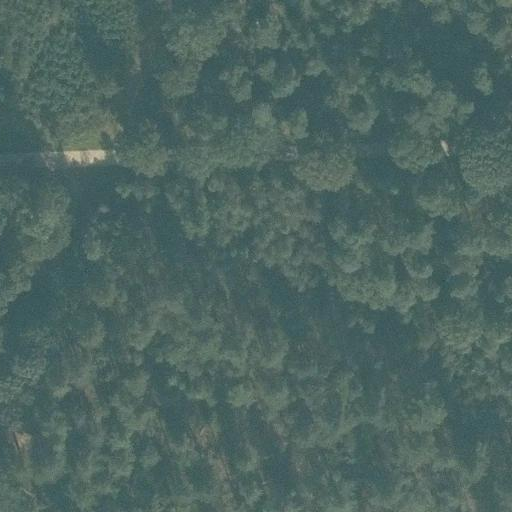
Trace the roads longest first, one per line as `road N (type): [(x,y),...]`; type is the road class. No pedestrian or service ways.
road 1 (track): [(93,159),(511,148)]
road 2 (track): [(93,159),(0,351)]
road 3 (track): [(93,159),(169,0)]
